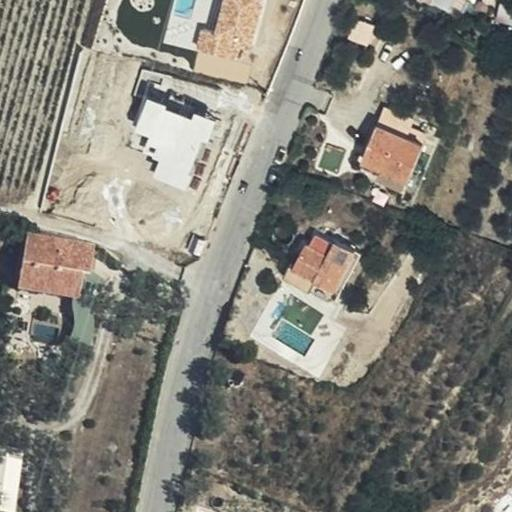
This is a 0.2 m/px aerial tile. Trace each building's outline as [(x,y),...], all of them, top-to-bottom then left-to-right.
[(208,26),(202,46),(238,55),(243,37),(257,40),(267,0),(229,0),(222,29),(208,26)] [(430,0),(450,10),(454,0),(430,0)] [(410,189),(426,143),(380,124),(367,160),(399,173),(396,182),(410,189)] [(330,303),(357,251),(338,242),(330,255),(310,243),(297,267),(291,265),(284,279),(330,303)] [(90,279),(94,251),(27,243),(20,292),(80,300),(82,277),(90,279)] [(0,511),(9,511),(13,490),(0,488),(0,511)]
